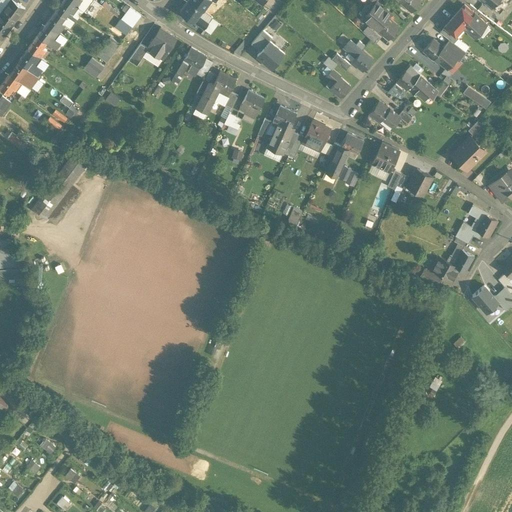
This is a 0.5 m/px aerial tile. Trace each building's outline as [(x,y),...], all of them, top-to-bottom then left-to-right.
[(0,12),(9,0),(0,0),(0,1),(0,12)] [(9,0),(0,12),(0,14),(13,24),(24,9),(16,3),(11,0),(9,0)] [(78,8),(67,0),(63,0),(56,11),(65,18),(69,13),(72,16),(73,15),(78,8)] [(67,0),(78,8),(84,1),(82,0),(67,0)] [(188,0),(188,1),(202,11),(211,0),(210,0),(188,0)] [(211,0),(202,11),(207,14),(215,3),(211,0)] [(396,0),(411,13),(421,1),(420,0),(396,0)] [(480,0),(491,9),(498,0),(480,0)] [(78,8),(83,12),(88,4),(84,1),(78,8)] [(202,11),(188,1),(179,12),(187,18),(194,23),(198,17),(202,11)] [(391,15),(376,2),(369,10),(364,5),(359,11),(364,16),(363,17),(377,30),(387,18),(389,19),(388,18),(391,15)] [(474,14),(464,5),(460,10),(470,19),(474,14)] [(140,16),(130,8),(121,19),(132,27),(140,16)] [(460,10),(449,21),(460,30),(462,27),(470,19),(460,10)] [(65,18),(56,11),(46,24),(59,34),(59,33),(65,26),(61,23),(65,18)] [(207,14),(202,11),(198,17),(208,24),(212,18),(207,14)] [(72,16),(69,13),(65,18),(70,22),(74,16),(73,15),(72,16)] [(0,14),(0,38),(2,40),(13,24),(0,14)] [(486,25),(474,14),(470,19),(462,27),(474,37),(478,34),(485,25),(486,25)] [(198,17),(194,23),(204,30),(208,24),(198,17)] [(387,18),(377,30),(388,39),(398,27),(389,19),(387,18)] [(131,28),(121,21),(117,25),(128,33),(131,28)] [(460,30),(449,21),(446,25),(443,28),(454,36),(460,30)] [(59,34),(46,24),(37,37),(46,43),(50,38),(54,41),(54,40),(54,41),(60,34),(59,33),(59,34)] [(490,29),(485,25),(478,34),(482,38),(490,29)] [(380,37),(371,29),(368,27),(364,31),(363,32),(374,43),(377,40),(380,37)] [(176,38),(161,28),(153,41),(168,51),(176,38)] [(251,44),(260,52),(269,41),(272,39),(263,31),(251,44)] [(46,43),(37,37),(28,49),(40,59),(41,59),(46,51),(43,49),(46,43)] [(54,41),(50,38),(46,43),(55,50),(59,44),(54,41),(54,40),(54,41)] [(97,43),(92,38),(86,45),(92,49),(97,43)] [(119,45),(110,38),(107,43),(116,49),(119,45)] [(442,47),(433,39),(423,51),(433,60),(434,59),(446,69),(456,58),(457,57),(443,46),(442,47)] [(350,40),(344,48),(355,57),(362,50),(366,46),(359,41),(355,45),(350,40)] [(466,52),(449,40),(446,43),(443,46),(457,57),(456,58),(459,60),(466,52)] [(168,51),(153,41),(147,49),(147,50),(162,60),(168,51)] [(272,69),(284,55),(269,41),(260,52),(257,55),(272,69)] [(116,49),(107,43),(103,47),(113,54),(116,49)] [(140,44),(128,61),(136,67),(147,50),(147,49),(143,46),(140,44)] [(113,54),(103,47),(100,51),(109,58),(113,54)] [(206,57),(191,48),(184,60),(190,64),(193,66),(199,70),(206,57)] [(40,59),(28,49),(18,62),(28,69),(31,64),(35,66),(39,68),(43,61),(40,59)] [(355,57),(351,62),(363,71),(373,59),(362,50),(355,57)] [(109,58),(100,51),(97,56),(106,63),(109,58)] [(350,65),(336,53),(331,59),(337,64),(346,70),(349,67),(350,65)] [(199,70),(196,75),(204,80),(215,62),(206,57),(199,70)] [(103,67),(92,58),(87,65),(99,73),(103,67)] [(331,59),(328,58),(324,63),(331,70),(332,69),(335,67),(337,64),(331,59)] [(190,64),(184,60),(173,80),(179,84),(190,64)] [(28,69),(18,62),(9,75),(22,84),(27,77),(24,74),(28,69)] [(35,66),(31,64),(28,69),(35,74),(39,68),(35,66)] [(196,75),(199,70),(193,66),(187,76),(193,79),(196,75)] [(410,67),(397,81),(406,90),(410,86),(428,102),(436,93),(437,91),(435,89),(410,67)] [(332,69),(331,70),(326,76),(331,80),(326,86),(340,98),(350,86),(340,77),(341,76),(332,69)] [(236,79),(220,71),(217,77),(215,75),(212,81),(210,80),(209,82),(206,88),(202,97),(196,108),(207,113),(216,94),(226,99),(236,79)] [(22,84),(9,75),(0,86),(0,88),(8,95),(13,89),(16,92),(22,84)] [(204,80),(196,94),(202,97),(206,88),(209,82),(206,81),(204,80)] [(406,90),(397,81),(394,84),(388,91),(401,99),(406,93),(406,90)] [(442,81),(438,86),(437,85),(435,89),(437,91),(436,93),(440,95),(448,86),(442,81)] [(30,91),(22,84),(16,92),(21,95),(21,96),(25,98),(30,91)] [(467,85),(463,93),(487,107),(492,99),(467,85)] [(264,98),(248,90),(242,103),(258,111),(264,98)] [(103,92),(99,97),(111,106),(115,101),(103,92)] [(232,93),(225,105),(232,108),(238,96),(234,94),(232,93)] [(2,96),(0,98),(0,116),(1,117),(11,103),(2,96)] [(386,105),(385,106),(378,101),(368,114),(379,122),(382,117),(393,126),(400,117),(398,115),(386,105)] [(258,111),(242,103),(237,113),(253,121),(258,111)] [(297,114),(280,106),(272,124),(277,127),(267,146),(283,153),(286,146),(293,132),(289,130),(297,114)] [(67,119),(55,110),(52,114),(64,123),(67,119)] [(400,113),(398,115),(400,117),(407,123),(411,118),(402,110),(400,113)] [(233,115),(229,113),(224,124),(234,129),(239,118),(233,115)] [(61,126),(50,118),(46,122),(58,130),(61,126)] [(268,120),(265,118),(258,135),(264,137),(271,121),(268,120)] [(484,126),(478,119),(468,129),(470,131),(475,136),(484,126)] [(329,129),(313,122),(307,135),(323,143),(329,129)] [(295,133),(293,132),(286,146),(291,149),(298,134),(295,133)] [(22,141),(11,133),(7,138),(18,146),(22,141)] [(363,141),(347,133),(341,146),(348,150),(357,154),(363,141)] [(301,135),(298,134),(291,149),(297,151),(304,136),(301,135)] [(323,143),(307,135),(303,142),(319,150),(323,143)] [(470,136),(452,154),(467,169),(479,156),(474,150),(479,145),(470,136)] [(399,150),(382,142),(376,156),(392,164),(399,150)] [(334,143),(327,159),(332,161),(339,146),(336,144),(334,143)] [(339,146),(332,161),(341,165),(346,154),(348,150),(341,146),(339,146)] [(348,150),(346,154),(355,158),(357,154),(348,150)] [(46,217),(43,215),(68,181),(71,183),(79,174),(75,171),(84,160),(87,162),(88,161),(75,152),(32,208),(46,218),(46,217)] [(392,164),(376,156),(372,163),(389,171),(392,164)] [(332,161),(327,172),(336,176),(341,165),(332,161)] [(389,171),(372,163),(368,171),(385,179),(389,171)] [(351,169),(345,166),(340,177),(346,180),(351,169)] [(360,174),(351,169),(346,180),(356,185),(360,174)] [(432,177),(417,169),(407,187),(423,195),(432,177)] [(395,170),(387,186),(394,189),(396,185),(400,173),(397,171),(395,170)] [(505,172),(489,185),(502,202),(509,196),(511,198),(511,197),(511,180),(511,181),(505,172)] [(405,175),(400,173),(396,185),(402,188),(408,176),(405,175)] [(483,189),(489,185),(480,173),(471,181),(483,189)] [(46,217),(46,218),(52,222),(78,188),(71,183),(68,181),(43,215),(46,217)] [(489,213),(473,204),(468,213),(476,218),(481,220),(476,230),(482,233),(488,237),(497,221),(487,216),(489,213)] [(293,206),(288,218),(297,222),(303,210),(293,206)] [(476,218),(471,227),(476,230),(481,220),(476,218)] [(471,227),(463,223),(456,236),(457,237),(466,242),(468,244),(470,240),(473,235),(479,238),(482,233),(476,230),(471,227)] [(466,242),(457,237),(454,242),(463,247),(466,242)] [(10,241),(5,241),(0,240),(0,274),(6,278),(9,278),(18,278),(26,278),(14,252),(11,253),(10,241)] [(456,248),(448,262),(453,265),(461,250),(456,248)] [(474,257),(461,250),(453,265),(459,269),(466,272),(474,257)] [(453,265),(438,257),(431,270),(452,281),(459,269),(453,265)] [(511,257),(501,267),(511,278),(511,277),(511,257)] [(440,279),(425,270),(421,277),(437,284),(439,281),(440,279)] [(511,289),(511,283),(503,274),(501,276),(498,279),(505,287),(509,292),(511,289)] [(26,278),(18,278),(24,294),(31,289),(26,278)] [(487,312),(498,302),(494,296),(484,285),(472,296),(487,312)] [(505,287),(494,296),(498,302),(505,310),(511,303),(511,294),(509,292),(505,287)] [(31,289),(24,294),(32,300),(36,298),(31,289)] [(465,338),(458,344),(463,350),(470,345),(465,338)] [(217,357),(221,342),(215,340),(212,355),(217,357)] [(435,377),(430,386),(437,390),(442,381),(435,377)] [(46,438),(41,445),(50,452),(55,445),(46,438)] [(83,451),(78,457),(86,464),(91,457),(83,451)] [(30,459),(25,466),(35,473),(40,466),(30,459)] [(69,468),(64,475),(72,481),(77,475),(69,468)] [(13,481),(8,487),(17,495),(22,488),(13,481)] [(65,509),(71,503),(62,495),(56,501),(65,509)] [(151,498),(142,510),(144,511),(151,511),(158,504),(151,498)]
